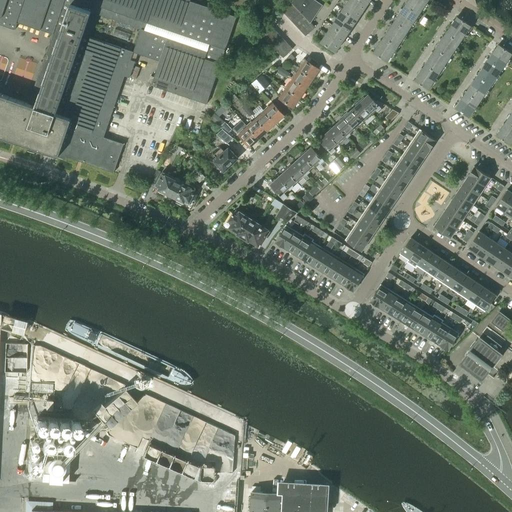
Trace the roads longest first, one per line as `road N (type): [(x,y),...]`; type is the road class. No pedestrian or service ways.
road 1 (secondary): [(0,200),(253,310),(405,406),(506,486)]
road 2 (residential): [(506,486),(510,472),(480,401),(352,313)]
road 3 (residential): [(187,229),(321,106),(348,61)]
road 4 (residential): [(352,313),(187,229)]
road 5 (residential): [(187,229),(34,168)]
road 6 (residential): [(511,292),(401,220)]
road 7 (unclassified): [(348,61),(456,132)]
